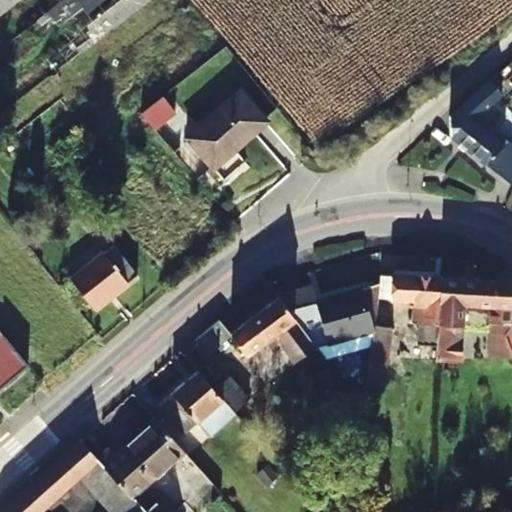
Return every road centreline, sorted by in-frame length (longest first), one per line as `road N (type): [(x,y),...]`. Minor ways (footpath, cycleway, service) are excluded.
road 1 (secondary): [(0,475),(244,265),(299,236),(427,221),(511,247)]
road 2 (track): [(345,225),(378,161),(511,48)]
